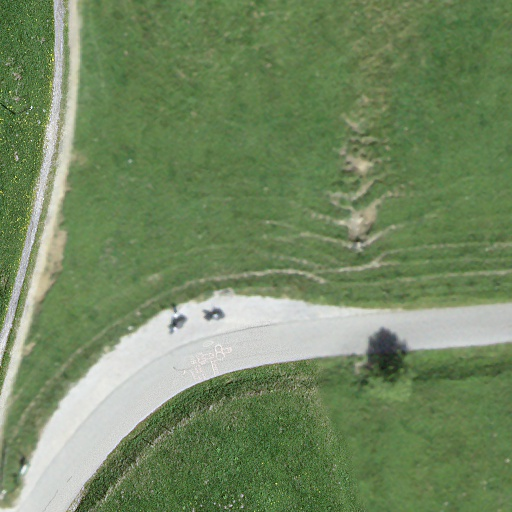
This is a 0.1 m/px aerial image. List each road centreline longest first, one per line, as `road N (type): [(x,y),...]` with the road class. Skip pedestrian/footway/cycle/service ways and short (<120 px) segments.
road 1 (unclassified): [(511,322),(285,342),(182,368),(99,435),(41,511)]
road 2 (track): [(0,386),(61,124),(64,0)]
